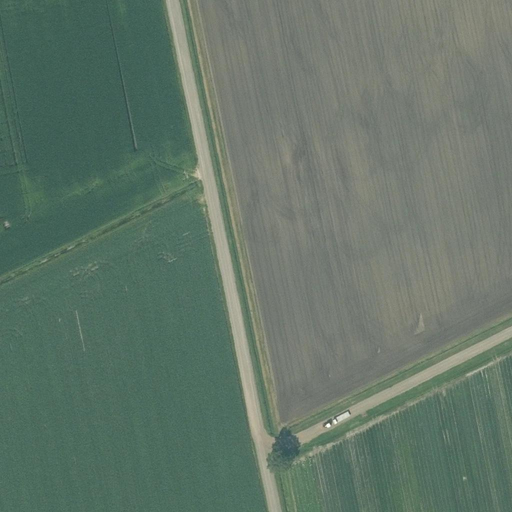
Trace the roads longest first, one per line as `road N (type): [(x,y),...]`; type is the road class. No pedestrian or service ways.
road 1 (track): [(275,511),(173,0)]
road 2 (track): [(262,452),(511,329)]
